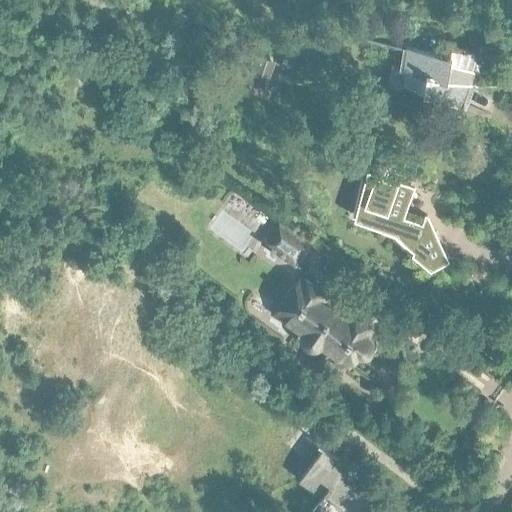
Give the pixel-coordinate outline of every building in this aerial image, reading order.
[(490,42),(491,33),(479,31),(478,40),(490,42)] [(464,106),(472,83),(473,81),(469,80),(478,52),(452,47),(451,55),(406,47),(402,68),(406,68),(404,84),(464,106)] [(263,84),(271,61),(259,57),(250,80),(263,84)] [(414,188),(399,182),(382,176),(383,174),(381,173),(380,175),(375,174),(359,218),(418,240),(431,269),(447,261),(426,215),(423,224),(403,216),(414,188)] [(279,220),(264,241),(295,264),(310,242),(279,220)] [(318,344),(320,343),(324,346),(328,341),(351,358),(356,350),(358,351),(360,351),(362,351),(363,351),(365,350),(367,349),(368,348),(369,347),(370,345),(371,344),(371,342),(371,340),(370,338),(370,337),(369,335),(368,334),(373,327),(347,309),(342,316),(322,301),(327,294),(301,276),(279,307),(289,314),(286,319),(304,331),(303,333),(302,335),(302,337),(303,338),(303,340),(304,342),(305,343),(307,344),(308,345),(310,346),(312,346),(313,346),(315,346),(317,345),(318,344)] [(323,496),(345,511),(365,511),(382,489),(317,442),(315,444),(320,448),(298,478),(320,494),(318,496),(321,499),(323,496)]
